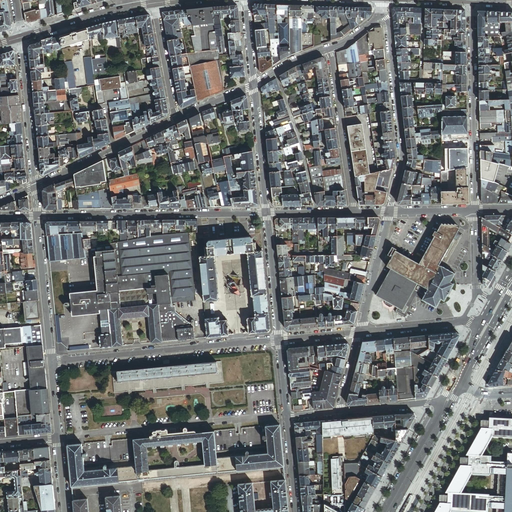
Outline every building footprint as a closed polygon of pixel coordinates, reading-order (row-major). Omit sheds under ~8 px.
[(11,26),(6,0),(5,0),(0,1),(2,9),(0,9),(0,14),(1,15),(2,14),(3,16),(0,16),(0,32),(10,29),(11,26)] [(41,0),(39,0),(39,4),(44,4),(46,3),(48,11),(46,11),(47,17),(54,15),(52,0),(41,0)] [(62,0),(55,0),(57,14),(64,13),(62,0)] [(236,5),(229,6),(230,14),(230,15),(229,15),(229,16),(229,17),(230,17),(230,18),(231,21),(239,20),(238,8),(236,5)] [(265,15),(268,15),(267,12),(267,5),(266,5),(255,5),(253,6),(254,16),(256,15),(260,15),(265,15)] [(267,12),(271,12),(274,12),(274,17),(277,17),(277,15),(277,5),(267,5),(267,12)] [(290,5),(277,5),(277,15),(282,15),(282,17),(282,18),(285,18),(286,17),(286,15),(290,15),(290,5)] [(302,6),(290,5),(290,15),(290,17),(290,24),(289,44),(289,47),(289,49),(294,48),(295,54),(298,53),(298,48),(302,47),(302,31),(302,19),(302,6)] [(314,6),(302,6),(302,19),(305,19),(307,19),(307,13),(310,13),(310,19),(314,19),(314,14),(314,7),(314,6)] [(330,6),(330,7),(330,18),(336,18),(341,18),(341,17),(342,19),(348,19),(346,14),(346,6),(330,6)] [(358,7),(346,6),(346,14),(350,14),(350,17),(356,17),(358,17),(358,7)] [(213,15),(212,7),(208,8),(187,10),(188,18),(191,17),(192,24),(193,26),(200,25),(214,24),(213,17),(213,15)] [(225,14),(224,7),(212,7),(213,15),(220,15),(223,15),(225,14)] [(330,7),(317,7),(317,14),(322,14),(322,18),(330,18),(330,7)] [(372,7),(358,7),(358,17),(363,17),(362,18),(365,18),(369,19),(372,15),(372,8),(372,7)] [(400,17),(400,8),(394,8),(393,10),(394,25),(400,25),(400,20),(402,19),(402,17),(400,17)] [(422,9),(414,9),(414,18),(417,18),(420,18),(422,18),(422,9)] [(28,24),(41,20),(40,10),(36,11),(36,10),(31,11),(24,13),(26,22),(28,24)] [(188,18),(187,10),(182,11),(183,18),(184,26),(192,24),(191,17),(188,18)] [(445,10),(432,10),(432,28),(437,28),(437,19),(439,19),(439,20),(440,20),(440,21),(444,21),(445,10)] [(457,11),(445,10),(444,21),(448,21),(448,19),(452,19),(451,30),(453,30),(456,30),(457,11)] [(179,19),(177,11),(162,13),(163,17),(164,21),(179,19)] [(466,11),(457,11),(456,30),(461,30),(461,33),(466,34),(466,11)] [(488,23),(488,12),(478,12),(479,23),(485,23),(488,23)] [(500,13),(488,12),(488,23),(500,23),(500,13)] [(511,13),(500,13),(500,23),(503,23),(506,23),(511,22),(511,13)] [(317,14),(314,14),(314,19),(314,22),(314,26),(322,26),(322,18),(322,14),(317,14)] [(146,16),(136,18),(137,29),(142,28),(142,30),(143,34),(143,36),(153,34),(150,17),(148,16),(146,16)] [(221,25),(220,19),(220,16),(213,17),(214,24),(214,26),(221,25)] [(137,29),(136,18),(125,20),(127,35),(138,33),(137,29)] [(179,19),(164,21),(168,42),(178,40),(183,39),(179,19)] [(127,35),(125,20),(118,21),(119,33),(120,33),(122,32),(122,34),(122,37),(123,38),(127,37),(127,35)] [(116,22),(116,21),(104,23),(102,24),(104,39),(117,38),(118,38),(116,22)] [(240,32),(239,23),(231,23),(231,24),(230,24),(229,25),(228,25),(228,26),(229,27),(231,27),(232,33),(233,33),(240,32)] [(407,24),(407,28),(407,33),(407,35),(421,35),(421,24),(414,24),(407,23),(407,24)] [(104,39),(102,24),(88,28),(89,40),(98,39),(98,40),(104,39)] [(282,24),(278,24),(279,39),(279,44),(285,44),(289,44),(290,24),(287,24),(282,24)] [(350,25),(344,30),(341,32),(337,33),(336,24),(331,24),(331,39),(331,41),(343,38),(352,30),(350,25)] [(195,53),(201,52),(200,34),(201,33),(200,25),(193,26),(195,37),(192,37),(195,53)] [(221,25),(214,26),(215,30),(216,37),(223,36),(221,25)] [(89,40),(88,28),(60,37),(62,48),(62,49),(89,40)] [(382,28),(375,29),(369,33),(369,39),(369,47),(373,46),(373,41),(377,40),(377,42),(378,42),(383,41),(382,28)] [(407,28),(403,28),(395,29),(395,36),(407,35),(407,33),(407,28)] [(216,37),(215,30),(210,31),(209,34),(211,51),(218,51),(218,48),(217,42),(216,37)] [(265,32),(265,30),(260,30),(255,31),(257,48),(267,47),(266,44),(265,32)] [(302,47),(302,51),(314,47),(314,40),(314,31),(302,31),(302,47)] [(369,39),(369,33),(357,42),(359,56),(367,55),(370,55),(369,52),(369,47),(369,39)] [(156,46),(153,34),(143,36),(145,45),(145,48),(147,47),(156,46)] [(272,40),(272,35),(270,35),(270,42),(270,44),(271,46),(271,49),(271,51),(272,55),(272,57),(280,57),(280,48),(279,44),(279,39),(272,40)] [(62,48),(60,37),(52,39),(53,51),(56,50),(59,50),(59,49),(62,48)] [(489,37),(488,37),(485,37),(479,37),(479,49),(490,49),(492,49),(492,45),(489,45),(489,38),(489,37)] [(53,51),(52,39),(42,42),(43,54),(54,52),(53,51)] [(179,44),(178,40),(168,42),(171,57),(181,55),(180,50),(184,50),(183,44),(179,44)] [(373,46),(369,47),(369,52),(374,51),(384,50),(383,41),(378,42),(378,45),(373,46)] [(467,53),(466,41),(455,41),(455,46),(458,46),(458,48),(461,48),(461,52),(467,53)] [(43,54),(42,42),(30,46),(29,48),(30,61),(38,60),(38,56),(39,56),(39,54),(41,54),(43,54)] [(359,56),(357,42),(347,50),(349,63),(360,61),(359,56)] [(408,49),(407,42),(396,43),(397,50),(408,49)] [(158,57),(156,46),(147,47),(148,51),(149,51),(150,53),(151,53),(152,58),(158,57)] [(286,57),(291,55),(289,50),(289,49),(289,47),(285,48),(280,48),(280,57),(281,61),(286,57)] [(268,49),(258,50),(258,57),(263,56),(265,56),(270,56),(270,51),(270,49),(268,49)] [(490,49),(479,49),(479,57),(490,57),(490,50),(490,49)] [(349,63),(347,50),(337,53),(338,65),(349,63)] [(385,60),(384,50),(374,51),(374,55),(374,56),(375,56),(376,61),(385,60)] [(4,54),(5,66),(16,65),(14,51),(4,54)] [(218,51),(211,51),(201,52),(195,53),(194,53),(197,65),(219,61),(218,51)] [(244,66),(242,55),(235,55),(235,52),(230,52),(230,55),(230,56),(232,56),(232,59),(233,67),(244,66)] [(450,55),(444,55),(444,57),(444,60),(446,61),(447,57),(452,57),(452,55),(452,52),(450,52),(450,55)] [(467,66),(467,53),(461,52),(456,52),(456,54),(456,63),(456,65),(467,66)] [(197,65),(194,53),(187,54),(188,57),(190,66),(190,67),(197,65)] [(185,58),(185,54),(184,55),(181,55),(171,57),(173,69),(183,67),(182,58),(183,58),(185,58)] [(409,62),(409,55),(408,55),(398,56),(398,63),(409,62)] [(430,59),(424,56),(424,63),(434,63),(443,64),(444,61),(444,60),(441,60),(430,59)] [(273,66),(281,61),(280,57),(272,57),(272,60),(273,66)] [(316,70),(326,69),(325,59),(322,57),(313,60),(303,64),(304,70),(302,71),(304,75),(304,76),(307,76),(307,75),(310,74),(309,70),(312,70),(313,69),(312,68),(315,67),(316,70)] [(490,57),(479,57),(479,66),(490,65),(490,64),(490,62),(492,62),(493,62),(493,61),(493,60),(492,60),(490,60),(490,57)] [(95,80),(94,75),(92,60),(92,58),(84,59),(87,85),(95,85),(95,80)] [(106,58),(92,60),(94,75),(108,73),(106,58)] [(38,60),(30,61),(31,69),(45,68),(44,65),(43,65),(41,65),(40,59),(38,60)] [(262,73),(273,66),(272,60),(270,61),(268,62),(266,63),(259,68),(260,72),(262,73)] [(386,70),(385,60),(376,61),(376,64),(376,65),(376,68),(377,68),(377,71),(378,71),(381,71),(386,70)] [(219,61),(197,65),(190,67),(190,70),(192,76),(192,78),(194,86),(195,89),(197,101),(224,91),(221,68),(219,61)] [(361,63),(360,61),(349,63),(350,70),(357,69),(362,68),(361,63)] [(69,90),(77,89),(72,62),(65,63),(67,78),(69,89),(69,90)] [(368,68),(367,62),(361,63),(362,68),(362,71),(363,73),(367,73),(375,72),(377,71),(377,68),(376,68),(368,68)] [(398,63),(399,71),(409,71),(409,66),(411,66),(411,62),(409,62),(398,63)] [(350,70),(349,63),(338,65),(340,75),(350,74),(350,70)] [(434,63),(424,63),(424,71),(434,71),(434,70),(434,63)] [(304,70),(303,64),(296,67),(299,76),(304,75),(302,71),(304,70)] [(467,75),(467,66),(456,65),(456,70),(455,70),(455,75),(456,75),(467,75)] [(490,65),(479,66),(480,74),(489,74),(492,74),(493,74),(495,74),(496,77),(499,77),(500,77),(500,72),(497,72),(496,71),(492,71),(492,70),(490,70),(490,69),(492,69),(493,69),(496,69),(500,69),(500,65),(498,65),(490,65)] [(233,67),(230,67),(231,78),(245,77),(244,66),(233,67)] [(183,67),(173,69),(175,81),(184,79),(186,79),(184,71),(183,67)] [(299,76),(296,67),(294,68),(287,72),(290,80),(293,79),(293,80),(294,81),(295,81),(296,80),(296,79),(296,78),(299,77),(299,76)] [(46,70),(46,68),(45,68),(31,69),(32,82),(42,81),(42,76),(41,76),(41,75),(41,74),(40,73),(46,73),(46,70)] [(161,78),(160,68),(154,69),(150,70),(151,73),(152,76),(147,77),(148,81),(152,80),(161,78)] [(328,78),(326,69),(316,70),(318,79),(328,78)] [(434,76),(434,80),(443,80),(443,77),(443,75),(443,70),(439,70),(439,72),(441,72),(441,75),(441,78),(440,78),(440,77),(434,76)] [(410,79),(410,73),(411,73),(411,71),(409,71),(399,71),(400,79),(410,79)] [(138,83),(136,72),(127,73),(127,76),(129,85),(138,83)] [(290,80),(287,72),(280,76),(283,85),(286,84),(286,85),(287,85),(288,85),(289,84),(288,83),(289,83),(291,82),(290,80)] [(467,84),(467,75),(456,75),(456,85),(457,85),(467,84)] [(120,77),(99,80),(101,90),(103,90),(120,88),(121,87),(121,83),(120,77)] [(57,91),(66,90),(65,78),(58,79),(56,79),(57,88),(57,91)] [(163,88),(161,78),(152,80),(152,82),(152,84),(151,84),(150,85),(150,86),(151,86),(153,86),(153,88),(154,90),(155,90),(163,88)] [(281,90),(278,82),(276,78),(261,88),(262,94),(270,91),(271,93),(276,92),(281,90)] [(329,87),(328,78),(318,79),(319,87),(319,88),(329,87)] [(175,81),(177,93),(186,91),(187,91),(184,79),(175,81)] [(350,81),(349,79),(341,80),(342,90),(351,89),(351,87),(350,85),(352,85),(353,84),(353,83),(352,82),(350,82),(350,81)] [(17,80),(10,80),(10,83),(8,83),(8,84),(9,88),(10,88),(11,93),(18,92),(17,80)] [(42,81),(32,82),(33,93),(43,92),(43,89),(42,81)] [(309,81),(308,81),(306,81),(306,82),(306,83),(308,90),(315,89),(315,86),(309,87),(308,84),(309,83),(309,81)] [(138,83),(129,85),(126,85),(126,87),(127,92),(144,88),(143,84),(143,82),(138,83)] [(306,83),(306,82),(301,84),(298,84),(298,85),(300,92),(303,90),(302,85),(306,83)] [(412,90),(411,83),(400,83),(402,96),(412,95),(412,90)] [(426,93),(426,83),(414,83),(415,90),(415,94),(426,94),(426,93)] [(435,93),(436,84),(426,83),(426,93),(435,93)] [(127,92),(126,87),(121,87),(120,88),(121,101),(129,100),(127,92)] [(330,97),(329,87),(319,88),(319,89),(319,92),(317,92),(317,95),(320,95),(320,97),(320,98),(330,97)] [(81,92),(81,88),(77,89),(69,90),(70,99),(77,98),(79,98),(80,96),(80,94),(81,92)] [(165,99),(163,88),(155,90),(155,93),(154,93),(153,93),(153,94),(153,95),(154,96),(156,95),(157,100),(165,99)] [(351,89),(342,90),(344,99),(354,98),(353,94),(355,94),(356,93),(355,91),(353,91),(352,88),(351,89)] [(70,99),(69,90),(69,89),(66,90),(57,91),(54,91),(50,91),(43,92),(44,101),(45,101),(46,103),(64,101),(70,101),(70,99)] [(183,108),(197,101),(195,89),(192,90),(190,90),(191,92),(191,95),(187,96),(186,93),(186,91),(177,93),(180,107),(183,108)] [(101,90),(96,91),(97,100),(103,99),(103,104),(105,104),(103,90),(101,90)] [(488,91),(480,91),(480,101),(489,101),(489,91),(488,91)] [(44,101),(43,92),(33,93),(34,104),(44,103),(44,101)] [(384,103),(382,93),(380,93),(378,93),(369,94),(371,105),(372,104),(384,103)] [(412,95),(402,96),(403,107),(413,107),(414,107),(413,101),(413,99),(412,95)] [(21,123),(18,96),(4,97),(0,97),(0,98),(2,124),(10,124),(21,123)] [(148,96),(129,100),(130,105),(139,104),(141,103),(145,102),(147,102),(149,102),(150,101),(153,101),(152,96),(148,97),(148,96)] [(236,110),(242,109),(248,109),(247,97),(245,96),(231,101),(232,110),(236,110)] [(453,97),(446,97),(446,108),(456,108),(456,96),(453,97)] [(332,108),(330,97),(320,98),(320,101),(321,102),(321,105),(322,108),(322,109),(324,109),(332,108)] [(79,111),(79,109),(77,98),(70,99),(70,101),(72,112),(79,111)] [(320,98),(315,99),(312,99),(313,102),(314,104),(315,106),(316,107),(316,108),(316,110),(322,109),(322,108),(320,107),(318,106),(317,101),(320,101),(320,98)] [(354,98),(344,99),(345,108),(352,107),(355,107),(354,104),(357,103),(357,101),(354,101),(354,98)] [(168,113),(165,99),(157,100),(155,101),(155,103),(157,113),(152,113),(152,110),(150,110),(149,110),(150,114),(150,115),(151,123),(165,116),(168,113)] [(282,112),(287,110),(284,99),(278,101),(279,105),(282,111),(281,111),(282,112)] [(130,105),(129,100),(121,101),(109,103),(110,113),(130,109),(130,105)] [(489,101),(480,101),(480,111),(491,111),(491,106),(500,106),(500,105),(500,100),(499,100),(497,100),(489,101)] [(70,101),(64,101),(65,112),(72,112),(70,101)] [(44,103),(34,104),(34,107),(35,115),(46,114),(49,114),(49,111),(45,111),(45,108),(46,108),(46,106),(45,106),(44,103)] [(140,113),(139,104),(130,105),(130,109),(131,110),(133,110),(133,107),(137,106),(138,114),(140,113)] [(311,104),(301,107),(302,112),(303,114),(312,112),(313,111),(312,107),(311,104)] [(369,109),(368,105),(365,105),(360,106),(361,115),(367,114),(366,110),(369,109)] [(427,112),(426,106),(418,106),(418,110),(419,114),(423,114),(423,112),(427,112)] [(435,113),(434,106),(429,106),(426,106),(427,112),(427,117),(435,117),(435,113)] [(413,107),(403,107),(404,118),(414,117),(413,113),(414,113),(414,110),(413,110),(413,107)] [(333,117),(332,108),(324,109),(324,113),(325,119),(330,118),(333,117)] [(130,109),(110,113),(112,123),(123,121),(132,120),(131,115),(131,110),(130,109)] [(243,118),(242,109),(236,110),(236,113),(236,114),(235,115),(235,117),(236,118),(237,118),(237,123),(238,123),(243,122),(243,118)] [(324,113),(324,109),(322,109),(316,110),(316,115),(317,118),(317,120),(323,119),(323,117),(319,117),(319,114),(324,113)] [(103,110),(97,111),(94,111),(94,113),(95,120),(95,121),(104,120),(103,110)] [(211,118),(208,110),(202,112),(205,125),(208,125),(207,120),(211,118)] [(283,117),(289,115),(287,110),(282,112),(281,111),(277,112),(278,116),(276,116),(278,119),(283,117)] [(233,113),(232,111),(223,112),(223,114),(224,122),(225,122),(233,121),(234,121),(233,113)] [(392,122),(390,111),(385,112),(381,112),(382,123),(392,122)] [(491,111),(480,111),(480,124),(491,124),(496,123),(497,123),(497,111),(491,111)] [(506,123),(506,115),(506,111),(497,111),(497,123),(503,123),(506,123)] [(90,117),(89,112),(86,113),(80,113),(76,114),(77,123),(87,122),(87,118),(90,117)] [(303,114),(302,115),(305,124),(307,123),(311,122),(314,120),(314,119),(313,116),(312,112),(303,114)] [(143,127),(151,123),(150,115),(147,116),(147,114),(146,113),(145,113),(144,114),(145,116),(143,117),(141,117),(141,119),(143,127)] [(47,123),(46,114),(35,115),(36,126),(47,125),(48,125),(47,124),(47,123)] [(202,126),(199,114),(189,118),(189,119),(191,128),(200,126),(202,126)] [(134,131),(143,127),(141,119),(138,120),(138,119),(138,118),(137,117),(136,118),(135,118),(135,119),(135,120),(132,121),(133,122),(133,125),(134,131)] [(414,121),(414,117),(404,118),(405,128),(415,127),(415,125),(414,124),(415,124),(415,121),(414,121)] [(442,117),(442,122),(442,125),(442,128),(442,131),(442,135),(448,135),(459,134),(463,134),(468,134),(468,117),(442,117)] [(97,128),(107,126),(106,119),(104,120),(95,121),(97,128)] [(186,120),(177,124),(180,133),(182,133),(184,132),(183,131),(185,131),(186,139),(191,138),(186,120)] [(238,123),(239,127),(239,132),(240,132),(250,131),(249,121),(243,122),(238,123)] [(393,132),(392,122),(382,123),(383,133),(393,132)] [(22,134),(21,123),(10,124),(10,127),(12,128),(12,131),(11,131),(11,135),(13,135),(22,134)] [(511,123),(506,123),(503,123),(503,126),(498,126),(498,133),(499,133),(502,133),(503,133),(511,133),(511,123)] [(180,133),(177,124),(172,127),(174,134),(175,133),(176,138),(178,137),(180,137),(180,133)] [(361,124),(348,126),(355,177),(365,175),(368,174),(361,124)] [(47,125),(36,126),(37,138),(49,137),(49,131),(48,131),(47,125)] [(126,136),(134,131),(133,125),(129,125),(124,126),(126,136)] [(289,130),(288,128),(287,125),(280,128),(276,129),(278,132),(278,134),(289,130)] [(98,135),(109,133),(107,126),(97,128),(98,135)] [(124,126),(113,128),(115,141),(126,136),(124,126)] [(174,134),(172,127),(163,131),(165,138),(167,137),(168,137),(168,138),(169,138),(170,138),(171,138),(171,137),(171,136),(174,135),(174,134)] [(337,138),(335,129),(327,130),(325,130),(326,140),(337,138)] [(273,130),(266,133),(266,139),(276,138),(275,133),(273,130)] [(165,138),(163,131),(154,136),(156,144),(166,141),(165,138)] [(431,139),(442,138),(442,135),(442,131),(441,131),(434,132),(431,132),(431,139)] [(394,141),(393,132),(383,133),(384,137),(382,137),(381,138),(381,139),(382,139),(382,140),(384,140),(384,142),(394,141)] [(421,140),(431,139),(431,132),(427,132),(424,133),(421,133),(421,137),(421,140)] [(95,151),(110,143),(109,133),(98,135),(98,138),(99,139),(95,140),(93,140),(95,151)] [(499,133),(498,133),(481,134),(481,140),(493,139),(493,143),(502,143),(502,141),(502,133),(499,133)] [(511,133),(503,133),(502,133),(502,141),(506,141),(511,141),(511,133)] [(23,144),(22,134),(13,135),(13,138),(12,138),(12,140),(12,143),(12,145),(23,144)] [(76,134),(57,136),(57,143),(58,147),(62,146),(64,146),(68,146),(71,145),(77,145),(77,142),(76,134)] [(220,142),(219,136),(213,137),(212,135),(210,135),(207,136),(206,138),(208,144),(208,145),(220,142)] [(156,144),(154,136),(147,139),(150,146),(156,145),(156,144)] [(201,143),(204,136),(198,138),(194,139),(195,144),(200,143),(201,143)] [(49,137),(37,138),(38,140),(39,149),(50,148),(54,147),(58,147),(57,143),(53,144),(49,144),(48,144),(49,142),(49,140),(49,137)] [(285,147),(299,143),(297,137),(289,140),(286,141),(287,144),(284,145),(285,147)] [(421,140),(421,137),(406,139),(407,149),(417,148),(416,144),(415,142),(419,142),(422,141),(421,140)] [(276,138),(266,139),(268,152),(278,150),(277,138),(276,138)] [(338,148),(337,138),(326,140),(328,150),(329,150),(338,148)] [(148,147),(145,140),(141,142),(145,153),(147,152),(150,150),(148,147)] [(395,150),(394,141),(384,142),(385,145),(383,145),(383,146),(382,147),(383,147),(383,148),(384,148),(385,148),(385,151),(395,150)] [(200,143),(195,144),(199,163),(204,162),(204,159),(200,145),(200,143)] [(285,154),(286,156),(287,156),(293,155),(291,148),(297,146),(299,153),(301,152),(300,147),(299,143),(285,147),(283,148),(283,150),(285,154)] [(24,154),(23,144),(12,145),(11,146),(12,156),(24,154)] [(91,153),(89,144),(87,145),(85,145),(84,145),(79,145),(78,146),(78,148),(78,152),(79,158),(91,153)] [(8,146),(0,146),(0,157),(12,156),(11,146),(8,146)] [(134,156),(132,146),(119,153),(120,158),(123,170),(123,171),(127,170),(127,167),(126,165),(126,164),(125,164),(125,162),(131,160),(131,163),(130,163),(132,168),(137,167),(136,165),(134,156)] [(168,153),(167,146),(164,147),(162,147),(160,148),(157,149),(156,149),(156,151),(157,155),(168,153)] [(50,155),(50,148),(39,149),(40,160),(49,159),(55,158),(55,155),(54,154),(52,154),(50,155)] [(73,149),(71,148),(68,148),(68,149),(69,158),(69,159),(79,158),(78,152),(77,152),(76,148),(73,149)] [(340,158),(338,148),(329,150),(329,153),(327,153),(327,154),(326,154),(326,155),(326,156),(327,156),(330,156),(330,157),(330,159),(340,158)] [(417,148),(407,149),(408,159),(418,160),(422,160),(424,160),(423,156),(421,155),(417,155),(417,153),(417,152),(417,148)] [(64,151),(62,151),(63,152),(58,152),(59,154),(59,158),(59,159),(69,158),(68,149),(65,149),(64,149),(64,151)] [(280,150),(278,150),(268,152),(269,164),(275,163),(279,163),(278,154),(280,154),(282,154),(281,150),(280,150)] [(396,158),(395,150),(385,151),(385,154),(383,154),(383,155),(383,156),(384,156),(385,156),(386,160),(396,159),(396,158)] [(493,162),(493,152),(481,150),(481,159),(488,161),(493,162)] [(252,151),(241,154),(234,155),(235,159),(239,158),(240,156),(242,156),(242,160),(241,160),(241,161),(241,162),(241,163),(241,164),(242,165),(243,165),(243,169),(242,169),(240,168),(236,168),(237,173),(254,170),(252,151)] [(297,161),(299,161),(303,160),(301,152),(299,153),(295,154),(296,159),(297,161)] [(511,154),(506,154),(495,153),(493,152),(493,162),(500,164),(511,166),(511,154)] [(152,161),(151,155),(138,157),(140,164),(152,161)] [(231,160),(230,156),(223,157),(224,158),(227,174),(233,173),(231,160)] [(26,169),(25,158),(15,159),(15,160),(16,170),(18,170),(26,169)] [(49,159),(40,160),(41,174),(43,176),(60,167),(59,160),(59,159),(59,158),(55,158),(55,160),(55,164),(54,164),(51,164),(50,164),(49,161),(49,159)] [(123,170),(120,158),(109,161),(111,172),(115,172),(116,173),(117,173),(118,173),(118,172),(118,171),(123,170)] [(227,174),(224,158),(211,161),(213,167),(214,172),(217,187),(218,193),(219,199),(221,207),(234,207),(232,198),(231,191),(230,186),(227,174)] [(381,160),(380,160),(381,164),(381,165),(386,164),(386,167),(382,167),(383,171),(393,169),(396,159),(386,160),(383,160),(381,160)] [(418,160),(408,159),(408,160),(407,166),(416,169),(418,160)] [(435,173),(442,174),(442,166),(442,161),(432,161),(425,160),(424,163),(424,169),(424,171),(435,173)] [(480,178),(493,181),(498,165),(480,160),(480,178)] [(106,180),(103,161),(74,175),(74,178),(75,181),(75,185),(76,189),(100,182),(100,181),(106,180)] [(185,172),(195,170),(194,162),(183,164),(185,172)] [(469,169),(469,162),(447,166),(442,166),(442,174),(447,172),(456,171),(467,169),(469,169)] [(172,167),(172,168),(173,174),(185,172),(183,164),(179,165),(176,166),(172,167)] [(214,172),(213,167),(209,167),(209,164),(208,164),(207,164),(206,164),(206,165),(201,166),(203,175),(214,172)] [(313,167),(309,168),(311,179),(323,178),(322,165),(316,167),(313,167)] [(387,193),(388,188),(393,169),(383,171),(380,172),(379,172),(368,174),(365,175),(365,181),(365,185),(365,192),(375,192),(375,195),(375,205),(382,205),(384,203),(387,193)] [(469,187),(469,169),(467,169),(456,171),(456,187),(467,187),(469,187)] [(254,170),(237,173),(237,178),(241,178),(242,176),(243,176),(243,182),(244,185),(243,185),(243,190),(244,190),(256,189),(256,184),(254,170)] [(292,174),(291,170),(287,171),(285,171),(285,174),(286,184),(286,186),(296,186),(295,184),(295,182),(294,180),(293,178),(292,174)] [(415,173),(406,170),(402,183),(412,186),(413,182),(414,181),(414,179),(414,178),(415,173)] [(299,183),(308,181),(306,171),(299,173),(295,173),(296,177),(297,180),(297,182),(297,183),(299,183)] [(280,172),(276,172),(270,173),(270,178),(271,181),(271,187),(281,187),(281,184),(281,182),(280,180),(280,178),(280,174),(280,172)] [(140,185),(139,179),(138,174),(138,173),(129,176),(124,177),(122,177),(113,180),(109,181),(111,190),(113,189),(113,191),(119,190),(124,189),(135,186),(136,186),(139,185),(140,185)] [(233,173),(227,174),(230,186),(234,185),(235,183),(234,179),(233,173)] [(323,178),(324,191),(327,191),(333,191),(337,191),(340,191),(344,190),(342,175),(337,176),(323,178)] [(365,181),(365,175),(355,177),(357,187),(361,186),(361,182),(365,181)] [(67,188),(75,185),(74,178),(66,181),(67,188)] [(323,178),(311,179),(314,193),(324,191),(323,178)] [(499,185),(496,183),(482,179),(481,179),(481,187),(495,194),(499,185)] [(67,188),(66,181),(55,185),(56,191),(63,189),(67,188)] [(302,194),(310,192),(308,181),(299,183),(299,185),(301,192),(301,194),(302,194)] [(412,186),(402,183),(398,202),(399,205),(412,204),(412,196),(410,196),(408,196),(407,195),(406,195),(407,192),(407,189),(410,189),(412,189),(412,186)] [(55,185),(55,184),(43,190),(45,208),(47,210),(58,210),(57,201),(53,201),(53,195),(57,194),(56,191),(55,185)] [(361,186),(357,187),(360,205),(365,205),(365,195),(365,192),(365,185),(361,186)] [(501,185),(499,185),(495,194),(499,196),(500,193),(501,191),(503,186),(501,185)] [(132,195),(133,196),(136,196),(138,196),(137,192),(136,186),(135,186),(124,189),(125,192),(126,195),(127,195),(132,195)] [(421,189),(421,186),(416,186),(412,186),(412,189),(412,192),(412,196),(415,196),(419,196),(421,195),(421,194),(421,189)] [(282,192),(281,187),(271,187),(273,204),(275,206),(283,206),(282,195),(280,195),(279,193),(282,193),(282,192)] [(469,199),(469,187),(467,187),(456,187),(456,191),(452,191),(448,191),(447,191),(441,191),(442,200),(442,204),(449,204),(452,204),(465,204),(469,204),(469,199)] [(495,194),(481,187),(482,201),(484,203),(499,203),(501,198),(499,196),(495,194)] [(101,209),(111,209),(107,188),(102,189),(94,192),(96,204),(100,204),(101,209)] [(441,188),(432,188),(432,194),(432,200),(442,200),(441,191),(441,188)] [(236,198),(232,198),(234,207),(237,207),(240,207),(256,206),(258,204),(256,189),(244,190),(244,197),(240,197),(236,198)] [(179,198),(178,192),(177,190),(173,191),(174,197),(169,198),(171,208),(181,208),(179,200),(179,198)] [(347,205),(344,190),(340,191),(340,196),(337,196),(338,205),(345,205),(347,205)] [(213,200),(219,199),(218,193),(214,194),(213,191),(208,192),(209,195),(208,195),(209,201),(213,200)] [(324,191),(314,193),(317,206),(325,206),(325,197),(323,197),(323,195),(325,195),(324,191)] [(325,197),(325,206),(338,205),(337,196),(337,191),(333,191),(333,193),(333,196),(328,196),(325,196),(325,197)] [(96,204),(94,192),(93,192),(77,196),(78,200),(79,209),(93,209),(92,204),(96,204)] [(158,194),(160,205),(160,208),(171,208),(169,198),(168,196),(163,197),(162,192),(158,193),(158,194)] [(310,200),(312,200),(310,192),(302,194),(302,197),(299,197),(300,202),(302,202),(310,200)] [(150,207),(160,205),(158,194),(152,196),(148,196),(150,207)] [(282,195),(283,206),(300,206),(300,202),(299,197),(299,195),(296,194),(294,195),(290,195),(288,195),(284,195),(282,195)] [(422,204),(432,204),(432,200),(432,194),(429,194),(421,194),(421,195),(422,204)] [(507,203),(511,202),(511,195),(510,195),(508,194),(507,197),(502,198),(508,201),(507,203)] [(115,197),(112,198),(114,209),(133,208),(133,196),(132,195),(127,195),(127,199),(123,199),(117,200),(117,196),(115,197)] [(199,198),(201,207),(206,207),(204,197),(201,198),(200,195),(198,196),(199,198)] [(365,205),(375,205),(375,195),(365,195),(365,205)] [(412,196),(412,204),(422,204),(421,195),(419,196),(419,197),(415,198),(415,196),(412,196)] [(133,196),(133,208),(136,208),(143,208),(142,197),(141,196),(139,196),(138,196),(136,196),(133,196)] [(147,196),(142,197),(143,208),(150,208),(150,207),(148,196),(147,196)] [(29,199),(21,200),(19,200),(20,206),(20,210),(30,210),(29,199)] [(185,202),(187,207),(190,207),(195,207),(193,199),(189,201),(185,202)] [(16,206),(16,201),(0,207),(0,210),(0,211),(16,210),(16,206)] [(485,216),(485,219),(491,222),(495,224),(497,224),(497,216),(485,216)] [(368,230),(368,228),(368,217),(355,218),(355,223),(362,223),(364,223),(364,227),(364,230),(368,230)] [(368,217),(368,228),(372,228),(371,230),(370,235),(376,235),(380,220),(379,217),(368,217)] [(485,219),(482,217),(482,232),(482,236),(482,250),(489,253),(491,249),(488,247),(488,245),(488,235),(488,232),(488,228),(488,227),(491,222),(485,219)] [(292,228),(292,218),(280,219),(280,225),(280,228),(292,228)] [(308,229),(308,218),(298,218),(298,229),(298,232),(298,237),(298,238),(298,240),(303,240),(303,238),(303,232),(303,229),(308,229)] [(318,229),(318,218),(308,218),(308,229),(308,232),(313,232),(318,232),(318,230),(318,229)] [(328,229),(327,218),(320,218),(320,229),(323,229),(323,234),(323,237),(325,237),(328,237),(328,234),(328,229)] [(337,228),(336,218),(327,218),(328,229),(330,229),(330,230),(330,231),(331,232),(332,232),(333,231),(333,229),(337,229),(337,228)] [(355,223),(355,218),(348,218),(336,218),(337,228),(349,228),(351,228),(355,228),(355,223)] [(163,226),(163,220),(150,221),(150,226),(155,226),(155,228),(155,229),(158,228),(159,228),(159,226),(163,226)] [(175,226),(175,220),(163,220),(163,226),(166,226),(167,226),(167,228),(168,228),(168,229),(169,229),(170,228),(170,226),(175,226)] [(185,226),(185,220),(175,220),(175,226),(175,229),(183,229),(185,229),(185,226)] [(197,227),(196,220),(185,220),(185,226),(194,225),(194,227),(195,227),(195,228),(196,228),(196,227),(197,227)] [(117,230),(117,221),(108,221),(108,229),(108,230),(117,230)] [(128,232),(128,221),(117,221),(117,230),(121,230),(124,230),(124,232),(128,232)] [(138,230),(138,221),(128,221),(128,232),(129,232),(134,232),(138,232),(138,230)] [(150,226),(150,221),(138,221),(138,230),(141,230),(143,230),(144,230),(145,230),(145,228),(147,228),(150,228),(150,226)] [(68,231),(68,222),(47,222),(46,224),(47,236),(59,235),(59,232),(58,228),(62,228),(62,232),(68,231)] [(82,231),(81,222),(68,222),(68,231),(70,231),(73,231),(75,231),(80,231),(82,231)] [(97,229),(97,222),(81,222),(82,231),(87,231),(88,231),(88,232),(91,232),(91,231),(97,231),(97,229)] [(497,232),(500,227),(499,226),(495,224),(491,222),(488,227),(497,232)] [(12,230),(12,223),(1,223),(1,232),(6,232),(6,234),(6,235),(7,235),(8,235),(9,234),(9,232),(12,232),(12,230)] [(21,233),(21,223),(12,223),(12,230),(15,230),(18,230),(18,234),(20,234),(21,234),(21,233)] [(29,223),(21,223),(21,233),(23,233),(25,233),(26,233),(26,235),(25,235),(23,235),(21,235),(21,239),(23,239),(33,239),(31,225),(29,223)] [(388,266),(393,269),(428,289),(441,266),(440,266),(460,228),(458,227),(458,226),(455,224),(454,226),(452,224),(451,225),(448,224),(448,225),(445,224),(444,225),(442,224),(419,265),(396,252),(396,251),(393,249),(388,257),(392,259),(388,266)] [(504,240),(509,232),(506,230),(500,227),(497,232),(495,235),(502,238),(504,240)] [(86,258),(85,249),(83,240),(83,237),(82,233),(81,233),(75,234),(73,234),(71,234),(68,234),(62,235),(59,235),(47,236),(50,262),(86,258)] [(189,233),(188,233),(185,233),(183,233),(181,233),(175,234),(169,235),(169,234),(167,234),(166,234),(163,235),(161,235),(153,236),(150,236),(147,237),(145,237),(138,239),(135,239),(133,240),(128,241),(124,241),(121,242),(112,244),(113,255),(115,272),(134,270),(152,269),(153,278),(155,278),(155,275),(168,273),(168,272),(192,270),(191,258),(189,258),(189,254),(191,254),(189,233)] [(355,238),(355,235),(355,233),(354,233),(348,233),(347,233),(347,245),(356,245),(355,241),(355,238)] [(373,248),(376,235),(370,235),(368,235),(366,235),(365,236),(364,242),(363,245),(373,248)] [(249,236),(248,237),(211,240),(209,240),(206,243),(207,247),(204,247),(205,256),(214,255),(247,252),(256,251),(255,242),(253,243),(252,239),(249,236)] [(508,251),(511,244),(504,240),(502,238),(500,241),(499,243),(497,245),(508,251)] [(33,245),(33,239),(23,239),(23,241),(23,244),(24,253),(24,254),(32,253),(34,253),(33,248),(33,245)] [(113,255),(112,244),(109,244),(103,246),(101,246),(99,246),(98,246),(96,247),(97,257),(103,256),(113,255)] [(287,247),(287,245),(277,245),(278,256),(288,256),(288,254),(287,247)] [(371,258),(373,248),(363,245),(362,247),(361,254),(360,256),(371,258)] [(502,261),(508,251),(497,245),(496,247),(495,249),(494,251),(492,255),(494,256),(502,261)] [(97,257),(96,247),(91,248),(85,249),(86,258),(94,257),(97,257)] [(267,295),(262,250),(256,251),(247,252),(251,296),(253,296),(267,295)] [(491,256),(491,255),(489,253),(482,250),(483,256),(485,257),(486,258),(489,260),(491,256)] [(33,261),(32,253),(24,254),(24,253),(21,253),(21,256),(22,267),(22,268),(33,267),(33,261)] [(115,272),(113,255),(103,256),(106,291),(117,290),(116,282),(115,272)] [(199,256),(204,301),(211,301),(218,300),(219,300),(214,255),(205,256),(199,256)] [(334,260),(334,255),(331,255),(327,255),(324,256),(324,260),(325,260),(325,264),(327,264),(327,267),(333,267),(333,266),(333,262),(333,260),(334,260)] [(103,256),(97,257),(94,257),(98,291),(98,293),(99,293),(107,292),(106,291),(103,256)] [(288,256),(278,256),(279,269),(290,268),(289,256),(288,256)] [(496,272),(502,261),(494,256),(493,257),(490,262),(488,265),(487,267),(496,272)] [(483,265),(483,277),(491,282),(493,277),(496,272),(487,267),(485,266),(483,265)] [(441,266),(428,289),(428,290),(425,296),(422,300),(436,307),(435,308),(436,308),(437,307),(441,299),(444,301),(444,302),(445,301),(447,297),(448,295),(449,293),(451,290),(452,289),(451,289),(454,285),(454,284),(454,283),(453,284),(451,282),(455,274),(456,274),(455,273),(455,274),(441,266)] [(290,268),(279,269),(280,277),(291,276),(291,272),(290,272),(290,268)] [(335,277),(337,271),(324,268),(324,272),(324,274),(335,277)] [(37,280),(36,269),(28,270),(29,281),(37,280)] [(134,280),(153,278),(152,269),(134,270),(134,280)] [(428,289),(393,269),(392,270),(428,290),(428,289)] [(116,282),(134,280),(134,270),(115,272),(116,282)] [(196,300),(192,270),(168,272),(168,273),(171,303),(196,300)] [(428,290),(392,270),(377,296),(387,302),(394,306),(399,308),(396,313),(406,318),(418,297),(420,293),(425,296),(428,290)] [(15,280),(22,279),(22,277),(23,277),(23,271),(14,272),(13,274),(13,276),(15,276),(15,280)] [(349,274),(341,272),(337,271),(335,277),(345,279),(349,280),(350,280),(351,274),(349,274)] [(158,300),(158,304),(171,303),(168,273),(155,275),(155,278),(156,287),(158,300)] [(345,279),(335,277),(324,274),(324,276),(324,277),(324,282),(341,286),(341,287),(343,287),(343,286),(345,279)] [(354,275),(351,274),(350,280),(354,281),(359,282),(360,276),(358,276),(357,276),(354,275)] [(315,282),(315,275),(293,277),(294,286),(303,285),(315,284),(315,282)] [(293,277),(280,278),(281,287),(281,291),(282,297),(293,296),(295,296),(295,291),(295,290),(294,286),(293,277)] [(156,287),(155,278),(153,278),(134,280),(116,282),(117,290),(118,289),(119,291),(147,288),(156,287)] [(348,285),(349,280),(345,279),(343,286),(352,288),(353,286),(348,285)] [(38,290),(37,280),(29,281),(26,281),(27,288),(27,291),(38,290)] [(27,288),(26,281),(13,282),(6,283),(7,293),(22,291),(21,289),(27,288)] [(362,291),(364,283),(359,282),(354,281),(353,286),(352,288),(351,292),(351,294),(350,299),(360,301),(361,294),(362,291)] [(332,295),(338,297),(340,292),(341,287),(341,286),(324,282),(324,287),(324,293),(332,295)] [(315,294),(315,288),(315,284),(303,285),(304,295),(310,295),(315,294)] [(303,285),(294,286),(295,290),(295,291),(299,291),(299,292),(301,292),(301,293),(302,293),(302,295),(304,295),(303,285)] [(158,300),(156,287),(147,288),(147,293),(149,293),(150,300),(158,300)] [(147,288),(119,291),(119,292),(114,293),(115,299),(113,299),(114,308),(119,308),(148,305),(149,305),(147,293),(147,288)] [(38,290),(27,291),(22,291),(23,302),(24,302),(39,300),(38,290)] [(98,291),(70,293),(72,316),(100,313),(98,294),(98,293),(98,291)] [(104,334),(111,333),(108,309),(114,308),(113,299),(115,299),(114,293),(107,294),(107,293),(98,294),(100,313),(101,331),(104,331),(104,334)] [(269,312),(267,295),(253,296),(255,314),(269,312)] [(343,298),(338,297),(332,295),(333,300),(333,304),(334,309),(337,309),(338,309),(342,309),(343,298)] [(293,298),(293,296),(282,297),(283,310),(292,309),(294,309),(294,307),(293,298)] [(40,319),(39,300),(24,302),(24,304),(26,320),(40,319)] [(162,342),(194,339),(193,323),(189,323),(175,312),(175,306),(171,306),(171,303),(158,304),(162,342)] [(357,311),(359,304),(351,303),(350,310),(357,311)] [(151,343),(162,342),(158,304),(149,305),(148,305),(149,316),(151,343)] [(137,317),(149,316),(148,305),(119,308),(120,319),(132,318),(134,318),(137,318),(137,317)] [(112,347),(123,346),(120,319),(119,308),(114,308),(108,309),(111,333),(112,347)] [(292,309),(283,310),(284,321),(292,320),(293,319),(292,317),(292,316),(293,316),(293,313),(292,313),(292,311),(292,309)] [(354,323),(357,311),(350,310),(347,310),(347,312),(345,318),(341,318),(341,317),(341,316),(341,315),(340,315),(337,316),(334,316),(331,316),(331,313),(330,312),(329,312),(329,313),(328,314),(328,316),(325,316),(326,326),(354,323)] [(270,329),(269,312),(255,314),(255,317),(247,318),(247,319),(248,333),(249,333),(268,331),(270,329)] [(318,327),(326,326),(325,316),(323,317),(323,315),(322,314),(321,314),(320,314),(320,315),(320,317),(318,317),(317,317),(318,327)] [(207,337),(228,335),(229,334),(227,320),(219,321),(219,317),(205,319),(207,337)] [(301,328),(318,327),(317,317),(314,317),(310,318),(306,318),(300,319),(301,328)] [(292,320),(284,321),(285,329),(287,330),(301,328),(300,319),(298,319),(293,319),(292,320)] [(43,345),(41,325),(31,326),(33,346),(43,345)] [(4,329),(5,344),(23,343),(21,327),(4,329)] [(100,348),(112,347),(111,333),(104,334),(102,334),(99,335),(100,348)] [(429,335),(429,346),(429,349),(432,350),(432,351),(434,347),(434,343),(434,342),(435,342),(435,343),(440,343),(440,342),(442,341),(441,343),(441,344),(440,347),(436,353),(437,353),(447,359),(459,337),(459,335),(455,333),(429,335)] [(413,348),(429,346),(429,335),(410,337),(411,348),(413,348)] [(411,348),(410,337),(394,339),(394,349),(394,352),(402,352),(401,349),(409,348),(411,348)] [(394,349),(394,339),(384,340),(385,350),(388,350),(389,351),(389,352),(389,353),(390,353),(391,353),(391,352),(391,349),(394,349)] [(376,351),(375,340),(363,342),(360,352),(370,351),(373,351),(376,351)] [(385,350),(384,340),(375,340),(376,351),(385,350)] [(325,345),(326,356),(336,355),(346,357),(349,345),(347,343),(325,345)] [(47,389),(43,345),(33,346),(27,346),(30,390),(47,389)] [(326,357),(326,356),(325,345),(317,346),(318,355),(318,357),(318,359),(320,359),(320,357),(325,357),(326,357)] [(318,355),(317,346),(308,347),(309,356),(309,362),(309,363),(312,362),(313,362),(313,358),(312,357),(312,355),(318,355)] [(301,357),(300,347),(289,348),(287,351),(289,369),(299,368),(298,363),(298,358),(299,358),(299,357),(301,357)] [(429,349),(427,350),(417,355),(421,357),(425,355),(432,350),(429,349)] [(511,351),(507,349),(502,358),(511,363),(511,351)] [(436,353),(432,351),(432,350),(425,355),(433,360),(437,353),(436,353)] [(370,351),(360,352),(358,361),(368,364),(371,365),(371,362),(371,361),(371,358),(370,351)] [(432,363),(421,357),(417,355),(411,352),(409,352),(402,352),(394,352),(395,355),(395,365),(395,368),(407,367),(414,367),(418,366),(424,369),(427,371),(432,363)] [(437,376),(447,359),(437,353),(433,360),(432,363),(427,371),(437,376)] [(310,367),(319,369),(319,365),(318,361),(318,359),(318,357),(315,357),(316,365),(313,366),(312,362),(309,363),(310,367)] [(326,358),(326,357),(325,357),(325,364),(319,365),(319,369),(325,370),(328,371),(327,363),(326,358)] [(336,362),(332,362),(332,363),(333,366),(343,368),(345,359),(337,357),(336,362)] [(511,364),(511,363),(502,358),(496,370),(505,370),(508,372),(509,369),(511,365),(511,364)] [(368,364),(358,361),(355,372),(365,374),(367,366),(368,364)] [(222,362),(217,362),(218,372),(118,382),(117,372),(112,373),(115,393),(207,384),(210,384),(224,382),(222,362)] [(218,372),(217,362),(117,372),(118,382),(218,372)] [(332,363),(327,363),(328,371),(341,374),(343,368),(333,366),(332,363)] [(423,373),(424,369),(418,366),(414,367),(415,382),(417,382),(418,381),(417,371),(417,369),(423,373)] [(310,367),(302,368),(299,368),(289,369),(290,377),(310,375),(310,374),(310,367)] [(407,367),(395,368),(396,375),(396,376),(396,380),(397,385),(397,388),(397,398),(397,400),(399,400),(407,399),(409,399),(416,398),(415,388),(415,385),(415,382),(414,367),(407,367)] [(341,374),(328,371),(325,370),(320,391),(312,392),(312,396),(312,398),(312,401),(313,409),(328,407),(333,407),(337,393),(337,392),(340,379),(341,374)] [(505,371),(505,370),(496,370),(488,384),(489,386),(503,385),(503,377),(505,371)] [(431,387),(437,376),(427,371),(425,375),(424,376),(422,381),(421,382),(423,383),(431,387)] [(365,374),(355,372),(353,381),(361,384),(362,384),(363,382),(364,378),(365,374)] [(379,388),(378,381),(378,379),(378,378),(373,376),(365,374),(364,378),(376,381),(377,388),(379,388)] [(310,375),(290,377),(291,389),(298,388),(301,388),(304,388),(308,387),(311,387),(310,375)] [(361,384),(353,381),(350,393),(358,394),(359,393),(361,385),(361,384)] [(426,397),(431,387),(423,383),(421,387),(421,388),(420,388),(421,396),(421,398),(426,397)] [(377,393),(379,393),(379,390),(379,388),(377,388),(367,385),(367,386),(367,391),(367,394),(369,394),(369,388),(377,390),(377,393)] [(390,401),(397,400),(397,398),(397,388),(394,388),(393,386),(393,385),(392,385),(391,385),(391,386),(391,387),(391,389),(389,389),(390,401)] [(387,401),(387,389),(385,389),(385,387),(384,387),(383,386),(382,387),(382,390),(379,390),(379,393),(380,402),(387,401)] [(49,413),(47,389),(30,390),(33,415),(37,415),(49,413)] [(348,405),(367,403),(367,395),(364,395),(362,395),(363,397),(363,398),(358,398),(358,396),(358,394),(350,393),(347,403),(348,405)] [(367,403),(380,402),(379,393),(377,393),(372,394),(370,394),(369,394),(367,394),(367,395),(367,403)] [(124,417),(123,405),(100,407),(101,419),(124,417)] [(51,432),(49,413),(37,415),(37,417),(37,421),(42,421),(42,423),(34,424),(32,425),(33,434),(51,432)] [(395,419),(394,414),(383,416),(384,427),(391,426),(391,430),(391,431),(391,439),(395,440),(395,433),(395,430),(395,428),(395,424),(395,419)] [(414,414),(394,414),(395,419),(396,419),(400,419),(401,424),(396,424),(395,424),(395,428),(408,428),(415,416),(414,414)] [(384,427),(383,416),(372,417),(372,420),(372,422),(373,427),(376,427),(381,427),(384,427)] [(366,421),(365,417),(362,417),(351,418),(348,419),(348,420),(337,421),(337,420),(322,421),(322,431),(322,434),(322,435),(344,433),(344,434),(366,432),(366,431),(371,431),(373,431),(372,428),(373,428),(373,427),(372,422),(372,420),(366,421)] [(18,422),(17,418),(13,418),(13,420),(10,421),(10,419),(5,419),(5,421),(5,426),(6,428),(18,427),(18,426),(18,422)] [(511,418),(499,418),(499,421),(488,420),(488,428),(482,428),(482,436),(492,437),(507,437),(507,436),(511,435),(511,418)] [(322,421),(310,422),(311,429),(313,429),(317,429),(317,430),(317,431),(322,431),(322,421)] [(25,434),(33,434),(32,425),(24,425),(25,434)] [(283,457),(280,425),(266,426),(266,429),(268,446),(268,453),(261,454),(257,454),(253,455),(245,456),(229,457),(224,458),(217,458),(216,451),(216,443),(203,444),(203,448),(204,451),(204,452),(204,455),(205,455),(205,456),(204,456),(204,459),(205,463),(205,465),(202,465),(199,466),(196,466),(195,466),(192,466),(191,466),(188,467),(187,467),(183,467),(184,468),(183,468),(183,476),(226,472),(230,471),(259,468),(263,468),(284,466),(283,460),(283,457)] [(19,435),(18,427),(6,428),(6,436),(19,435)] [(268,446),(266,429),(263,430),(263,427),(242,429),(242,435),(235,436),(235,429),(214,431),(216,443),(216,451),(268,446)] [(400,442),(408,428),(395,428),(395,430),(397,431),(398,432),(397,434),(395,433),(395,440),(400,442)] [(482,428),(479,428),(465,454),(468,454),(468,453),(482,454),(492,437),(482,436),(482,428)] [(161,437),(166,436),(166,434),(168,434),(167,430),(167,429),(165,429),(165,430),(162,430),(156,430),(156,431),(155,431),(154,430),(150,430),(149,431),(149,433),(149,438),(151,438),(153,438),(158,437),(161,437)] [(302,429),(295,429),(296,437),(306,436),(305,431),(303,431),(302,429)] [(216,443),(214,431),(195,433),(166,436),(161,437),(158,437),(153,438),(151,438),(149,438),(133,439),(135,459),(136,466),(137,480),(172,477),(183,476),(183,468),(183,467),(180,468),(179,468),(175,468),(175,469),(174,468),(172,468),(172,469),(171,469),(171,468),(167,469),(163,469),(162,469),(159,470),(158,470),(155,470),(152,470),(149,471),(149,468),(149,465),(148,462),(147,461),(148,461),(148,457),(147,457),(147,456),(148,456),(148,453),(147,449),(147,447),(149,447),(200,442),(203,442),(203,444),(216,443)] [(322,451),(323,458),(332,458),(332,457),(341,457),(341,458),(346,457),(346,459),(359,459),(358,453),(362,453),(372,435),(371,431),(366,431),(366,432),(344,434),(344,433),(322,435),(322,451)] [(307,436),(306,436),(296,437),(297,449),(309,448),(308,447),(308,443),(313,443),(313,439),(308,440),(308,438),(307,436)] [(395,452),(400,442),(395,440),(391,439),(389,438),(384,437),(381,437),(379,436),(378,441),(379,441),(387,443),(386,443),(385,444),(386,445),(385,447),(395,452)] [(83,447),(84,464),(135,459),(133,439),(114,441),(115,448),(107,449),(107,442),(85,444),(86,447),(83,447)] [(368,444),(365,450),(368,451),(371,453),(374,455),(389,463),(395,452),(385,447),(371,440),(368,444)] [(68,445),(72,487),(93,485),(97,484),(119,482),(117,468),(105,469),(100,470),(85,471),(84,464),(83,447),(82,444),(68,445)] [(49,447),(34,449),(34,454),(37,454),(39,454),(40,458),(40,461),(50,460),(49,447)] [(309,448),(297,449),(298,462),(310,461),(309,458),(309,451),(309,448)] [(34,454),(34,449),(19,450),(20,460),(21,460),(28,459),(31,459),(33,459),(35,459),(35,458),(34,454)] [(482,454),(468,453),(468,454),(468,456),(467,464),(465,464),(462,464),(461,472),(470,473),(489,473),(489,472),(497,472),(496,494),(488,494),(488,493),(460,492),(446,491),(446,492),(446,501),(441,502),(440,510),(450,510),(486,511),(487,506),(495,506),(495,511),(511,511),(511,456),(511,457),(511,452),(507,451),(506,460),(490,460),(490,454),(482,454)] [(381,476),(389,463),(374,455),(372,458),(371,459),(376,461),(375,463),(374,462),(373,465),(374,466),(373,467),(368,464),(366,468),(381,476)] [(332,458),(334,495),(342,495),(341,458),(341,457),(332,457),(332,458)] [(367,462),(361,458),(358,463),(364,467),(366,468),(368,464),(369,463),(367,462)] [(51,467),(50,460),(40,461),(35,461),(35,463),(35,465),(39,465),(41,466),(42,468),(51,467)] [(310,461),(298,462),(299,475),(309,475),(315,475),(315,473),(314,471),(309,471),(309,465),(311,465),(314,465),(314,463),(314,461),(310,461)] [(358,463),(344,464),(345,477),(354,476),(355,476),(356,474),(356,473),(355,473),(348,473),(348,467),(356,467),(358,468),(358,463)] [(460,492),(470,473),(461,472),(462,464),(462,463),(459,463),(443,492),(446,492),(446,491),(460,492)] [(137,480),(136,466),(117,468),(119,482),(126,482),(130,481),(137,480)] [(359,476),(358,468),(356,467),(348,467),(348,473),(355,473),(356,473),(356,474),(359,476)] [(364,472),(362,470),(358,468),(359,476),(361,478),(362,476),(366,479),(368,476),(364,473),(364,472)] [(375,488),(381,476),(366,468),(364,472),(369,474),(368,476),(366,479),(364,482),(375,488)] [(29,477),(28,469),(21,470),(21,476),(21,478),(27,477),(29,477)] [(18,476),(18,470),(13,471),(5,472),(6,478),(9,477),(13,477),(15,478),(15,479),(15,481),(15,486),(22,486),(22,481),(21,478),(21,476),(18,476)] [(309,475),(299,475),(301,485),(309,485),(309,475)] [(316,479),(321,479),(321,475),(317,475),(315,475),(309,475),(309,485),(313,485),(313,481),(317,481),(316,479)] [(354,476),(345,477),(345,495),(345,498),(348,499),(359,479),(355,476),(354,476)] [(360,479),(359,479),(348,499),(352,502),(364,481),(360,479)] [(238,485),(241,511),(288,511),(285,480),(271,481),(274,509),(255,510),(253,483),(238,485)] [(363,508),(375,488),(364,482),(364,481),(352,502),(363,508)] [(54,491),(53,484),(44,484),(40,485),(39,485),(36,485),(37,490),(38,492),(54,491)] [(36,485),(22,486),(23,493),(23,494),(28,493),(27,491),(36,490),(37,490),(36,485)] [(313,485),(309,485),(301,485),(301,494),(312,494),(315,494),(315,487),(315,485),(313,485)] [(23,493),(22,486),(15,486),(16,489),(16,490),(14,492),(7,493),(8,498),(20,497),(20,493),(23,493)] [(37,491),(37,490),(36,490),(27,491),(28,493),(23,494),(23,495),(23,497),(23,500),(24,502),(27,502),(39,501),(38,500),(36,491),(37,491)] [(54,500),(54,491),(38,492),(37,490),(37,491),(36,491),(38,500),(40,500),(41,501),(54,500)] [(345,511),(345,502),(345,498),(345,495),(342,495),(334,495),(323,494),(324,504),(323,511),(345,511)] [(73,501),(74,511),(121,511),(120,496),(106,498),(107,511),(88,511),(87,500),(84,500),(84,503),(82,503),(81,500),(73,501)] [(20,497),(8,498),(9,510),(20,509),(20,505),(19,500),(23,500),(23,497),(22,497),(20,497)] [(55,509),(54,500),(41,501),(41,504),(42,504),(43,510),(45,510),(55,509)] [(438,500),(431,511),(448,511),(450,510),(440,510),(441,502),(441,501),(438,500)] [(39,501),(27,502),(27,505),(28,511),(40,510),(42,510),(43,510),(42,504),(41,504),(40,504),(39,501)] [(361,511),(363,508),(352,502),(350,504),(347,510),(348,510),(347,511),(361,511)]
